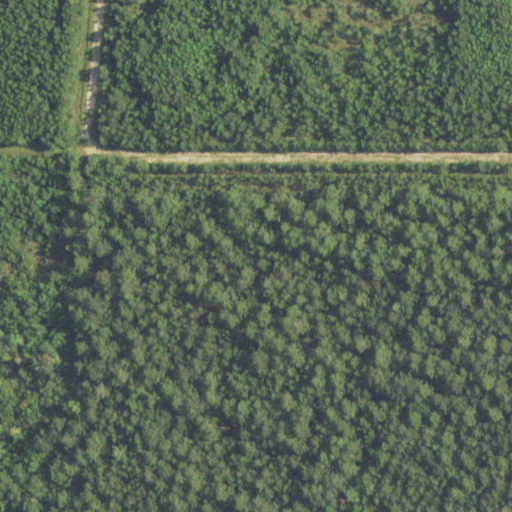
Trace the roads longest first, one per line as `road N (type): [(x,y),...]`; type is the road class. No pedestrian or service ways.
road 1 (residential): [(511,194),(70,197),(41,182),(0,181)]
road 2 (residential): [(71,511),(85,256),(70,197),(73,0)]
